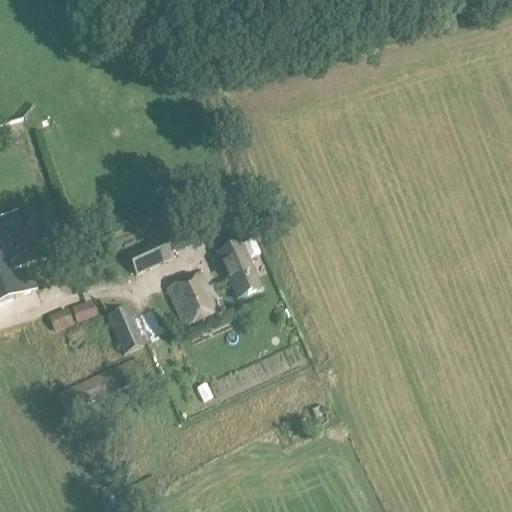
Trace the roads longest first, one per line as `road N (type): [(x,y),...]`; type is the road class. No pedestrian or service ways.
road 1 (track): [(486,0),(204,78),(182,0)]
road 2 (track): [(204,78),(326,371)]
road 3 (unknown): [(0,316),(178,273)]
